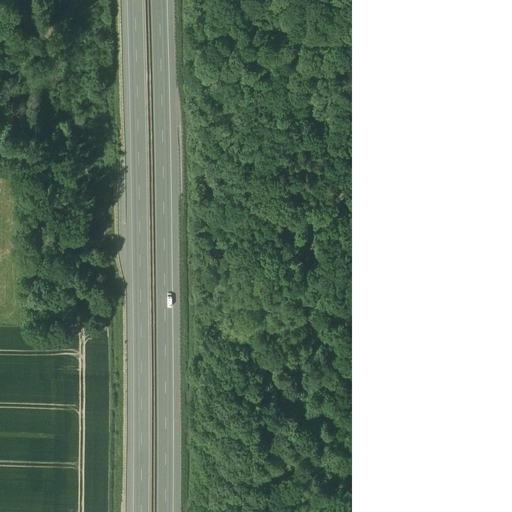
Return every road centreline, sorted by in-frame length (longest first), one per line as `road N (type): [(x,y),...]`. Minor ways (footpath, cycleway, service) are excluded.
road 1 (motorway): [(167,511),(162,0)]
road 2 (motorway): [(134,0),(135,511)]
